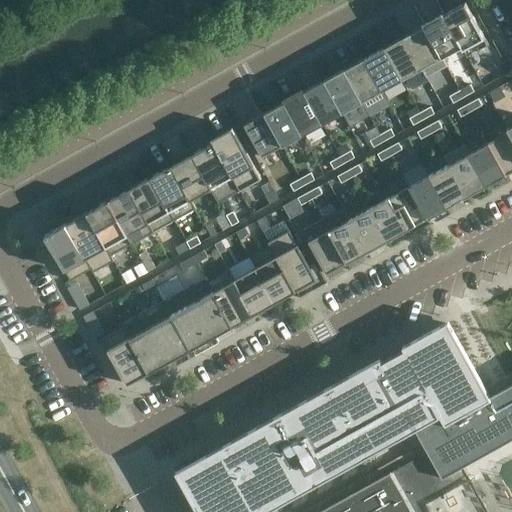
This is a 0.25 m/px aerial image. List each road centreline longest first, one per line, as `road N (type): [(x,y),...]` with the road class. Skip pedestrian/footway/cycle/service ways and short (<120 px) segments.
road 1 (residential): [(511,229),(109,451)]
road 2 (residential): [(0,212),(386,0)]
road 3 (residential): [(0,254),(109,451)]
